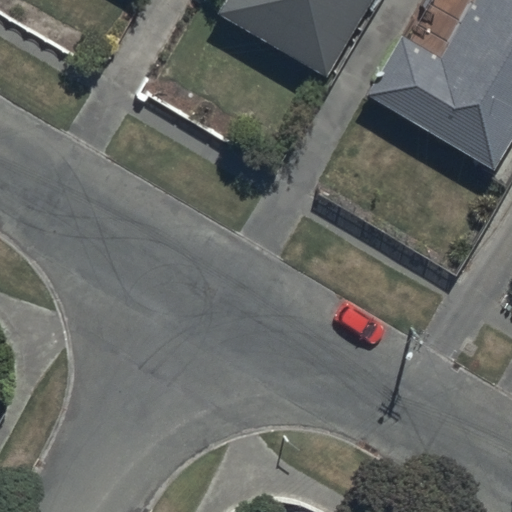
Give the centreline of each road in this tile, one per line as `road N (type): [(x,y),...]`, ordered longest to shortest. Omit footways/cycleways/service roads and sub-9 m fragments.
road 1 (residential): [(511,470),(213,295)]
road 2 (residential): [(88,511),(213,295)]
road 3 (residential): [(213,295),(0,169)]
